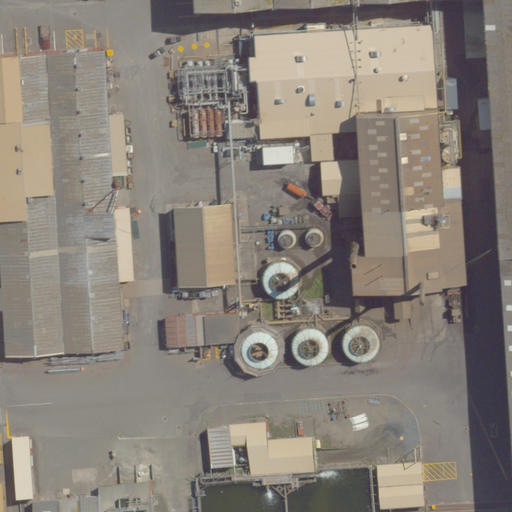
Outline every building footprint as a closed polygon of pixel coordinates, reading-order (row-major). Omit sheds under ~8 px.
[(511,244),(511,0),(470,0),(486,246),(511,244)] [(432,18),(247,29),(252,133),(351,128),(350,107),(436,102),(432,18)] [(102,48),(0,54),(0,308),(3,350),(122,342),(102,48)] [(436,102),(350,107),(351,128),(358,247),(342,248),(344,285),(465,278),(460,195),(442,196),(436,102)] [(111,111),(114,173),(131,172),(128,110),(111,111)] [(234,193),(168,197),(173,285),(239,281),(234,193)] [(118,242),(120,278),(138,277),(134,202),(122,202),(124,242),(118,242)] [(291,223),(288,223),(286,224),(284,225),(282,226),(280,227),(279,229),(278,231),(277,233),(277,235),(277,237),(277,239),(278,241),(279,243),(281,245),(283,246),(284,247),(287,248),(289,248),(291,248),(293,248),(295,247),(297,246),(298,244),(300,243),(301,241),(301,239),(302,237),(302,235),(301,232),(301,230),(300,229),(298,227),(297,226),(295,224),(293,224),(291,223)] [(309,237),(310,238),(310,252),(327,252),(327,238),(327,237),(327,236),(327,235),(327,234),(327,233),(327,232),(327,231),(326,230),(326,229),(325,228),(324,227),(323,227),(322,226),(321,226),(320,225),(318,225),(317,225),(316,225),(315,226),(314,226),(313,227),(312,228),(311,228),(311,229),(310,230),(310,231),(309,232),(309,233),(309,234),(309,235),(309,236),(309,237)] [(269,259),(267,261),(265,264),(264,267),(263,270),(263,274),(264,277),(265,280),(266,283),(268,286),(271,288),(274,289),(277,291),(280,291),(283,291),(287,291),(290,290),(293,288),(295,286),(297,284),(299,281),(300,278),(301,275),(301,271),(300,268),(299,265),(298,262),(296,259),(293,257),(290,255),(287,254),(284,254),(281,254),(278,254),(274,255),(272,257),(269,259)] [(511,267),(489,269),(504,498),(511,497),(511,267)] [(414,298),(395,298),(395,315),(415,314),(414,298)] [(164,310),(165,343),(238,339),(236,306),(164,310)] [(365,319),(362,320),(358,320),(355,322),(352,324),(349,326),(347,329),(346,332),(345,335),(344,339),(344,342),(345,346),(347,349),(348,352),(351,355),(354,357),(357,358),(360,359),(364,360),(367,360),(371,359),(374,358),(377,356),(379,353),(382,350),(383,347),(384,344),(385,340),(385,337),(384,334),(382,330),(381,327),(378,325),(375,323),(372,321),(369,320),(365,319)] [(309,323),(306,324),(304,325),(303,326),(300,328),(298,331),(296,333),(295,337),(295,340),(295,343),(295,347),(297,350),(298,353),(300,355),(303,358),(306,359),(309,360),(313,361),(316,361),(319,360),(323,359),(325,357),(328,355),(330,353),(332,350),(333,346),(334,343),(334,340),(333,336),(332,333),(330,330),(328,328),(325,325),(322,324),(319,323),(316,322),(312,322),(309,323)] [(250,333),(247,335),(245,338),(244,341),(243,344),(243,347),(243,350),(244,353),(245,356),(247,359),(249,361),(252,363),(255,364),(258,365),(261,365),(264,365),(267,364),(270,363),(273,361),(275,359),(277,356),(278,353),(279,350),(280,347),(279,344),(279,341),(277,338),(275,335),(273,333),(271,331),(268,330),(265,329),(262,329),(258,329),(255,330),(252,331),(250,333)] [(211,421),(213,466),(239,465),(238,446),(250,446),(252,475),(320,471),(318,436),(273,439),(272,418),(211,421)] [(38,496),(36,434),(17,435),(19,497),(38,496)] [(427,458),(379,462),(382,510),(431,507),(427,458)] [(0,511),(9,511),(8,489),(0,489),(0,511)] [(116,511),(163,511),(162,502),(116,505),(116,511)]
